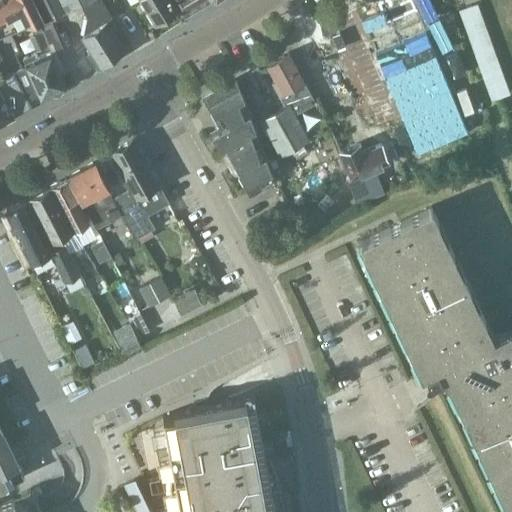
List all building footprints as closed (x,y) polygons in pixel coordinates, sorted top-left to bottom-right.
[(0,0),(0,21),(21,11),(28,26),(43,19),(43,20),(44,19),(34,0),(0,0)] [(34,0),(45,19),(82,0),(34,0)] [(101,0),(86,0),(79,5),(93,28),(82,35),(92,50),(87,53),(95,67),(100,68),(114,59),(111,55),(122,48),(105,20),(105,21),(104,19),(111,14),(101,0)] [(142,0),(156,23),(177,10),(170,0),(142,0)] [(172,0),(182,15),(196,6),(198,9),(212,1),(216,2),(219,0),(172,0)] [(381,11),(360,20),(416,153),(468,131),(412,0),(406,0),(392,7),(388,0),(386,0),(377,4),(381,11)] [(22,57),(26,66),(13,72),(28,99),(39,95),(40,97),(66,85),(50,52),(43,55),(38,57),(35,51),(22,57)] [(284,103),(259,117),(278,153),(301,141),(309,137),(295,112),(315,101),(287,51),(266,63),(274,78),(271,80),(278,93),(284,103)] [(0,121),(31,105),(13,72),(3,77),(0,78),(0,121)] [(223,126),(212,133),(231,167),(235,164),(248,187),(272,174),(236,80),(206,96),(223,126)] [(133,138),(109,151),(129,187),(112,197),(134,234),(149,226),(145,220),(147,219),(145,215),(158,207),(156,204),(166,198),(133,138)] [(278,153),(277,154),(283,166),(307,152),(301,141),(278,153)] [(349,175),(347,176),(358,203),(384,193),(373,165),(386,160),(379,144),(362,151),(358,142),(339,150),(349,175)] [(93,161),(69,175),(95,225),(119,212),(93,161)] [(73,229),(78,237),(81,244),(96,236),(89,221),(65,177),(50,184),(73,229)] [(78,237),(73,229),(50,184),(30,194),(29,199),(50,240),(46,242),(50,249),(63,242),(69,253),(82,246),(81,244),(78,237)] [(46,242),(24,200),(6,208),(5,212),(26,254),(28,253),(32,261),(51,251),(50,249),(46,242)] [(430,204),(388,224),(356,240),(420,375),(427,372),(425,374),(424,376),(424,378),(425,380),(427,381),(429,382),(435,395),(446,385),(506,511),(511,511),(511,328),(511,327),(493,336),(430,204)] [(58,265),(66,280),(79,273),(71,258),(69,253),(63,242),(50,249),(51,251),(58,265)] [(139,286),(148,305),(170,293),(160,275),(139,286)] [(195,292),(175,302),(180,313),(201,302),(195,292)] [(125,354),(141,346),(135,332),(118,341),(125,354)] [(269,479),(265,457),(254,398),(162,415),(173,475),(172,475),(171,474),(170,474),(170,476),(170,494),(171,511),(166,511),(165,509),(150,511),(134,479),(125,483),(139,511),(284,511),(284,507),(280,507),(278,495),(281,494),(276,476),(271,477),(271,479),(269,479)] [(0,483),(23,473),(0,426),(0,483)] [(41,511),(29,487),(0,500),(0,511),(41,511)]
